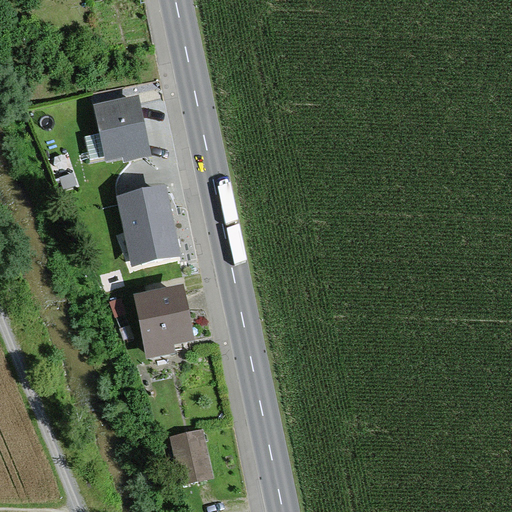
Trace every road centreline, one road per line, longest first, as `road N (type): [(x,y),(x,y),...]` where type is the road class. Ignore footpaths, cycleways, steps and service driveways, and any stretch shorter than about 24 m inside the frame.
road 1 (primary): [(284,511),(177,0)]
road 2 (track): [(77,511),(0,317)]
